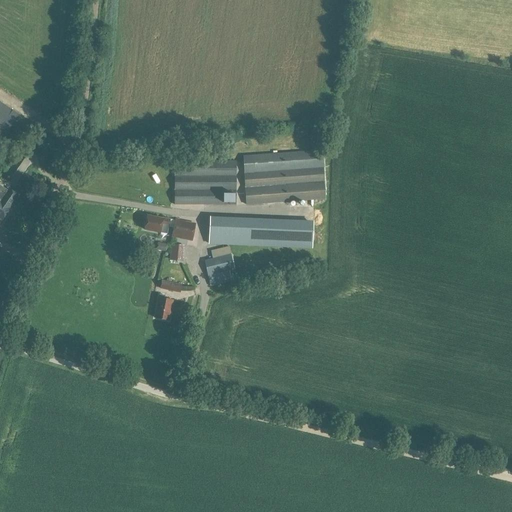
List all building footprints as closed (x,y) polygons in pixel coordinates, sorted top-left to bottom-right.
[(0,101),(0,142),(19,115),(0,101)] [(244,173),(323,167),(322,152),(243,158),(244,173)] [(30,162),(19,155),(6,174),(17,181),(30,162)] [(174,205),(236,205),(236,161),(174,161),(174,205)] [(323,167),(244,173),(246,206),(325,200),(323,167)] [(0,185),(0,199),(11,206),(17,198),(0,185)] [(0,221),(1,222),(11,206),(0,199),(0,221)] [(143,229),(167,234),(170,219),(162,218),(162,219),(146,216),(143,229)] [(269,247),(270,220),(210,217),(209,245),(212,245),(212,247),(217,248),(218,245),(269,247)] [(175,220),(175,221),(172,237),(192,241),(195,224),(175,220)] [(299,230),(298,237),(297,237),(297,241),(316,242),(316,231),(299,230)] [(184,246),(171,245),(170,260),(182,261),(184,246)] [(229,247),(212,251),(214,259),(231,255),(229,247)] [(214,259),(205,261),(208,275),(228,270),(234,269),(231,255),(214,259)] [(160,289),(180,293),(181,285),(162,281),(160,289)] [(159,294),(158,298),(157,298),(154,317),(169,320),(172,301),(165,299),(165,295),(159,294)] [(97,350),(94,358),(109,363),(111,355),(97,350)]
